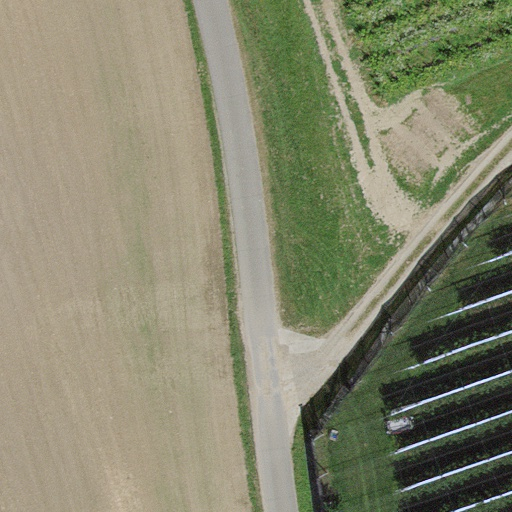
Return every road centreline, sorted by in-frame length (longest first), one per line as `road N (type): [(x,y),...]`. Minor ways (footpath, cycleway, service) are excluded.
road 1 (residential): [(281,511),(209,0)]
road 2 (track): [(268,388),(354,328),(511,159)]
